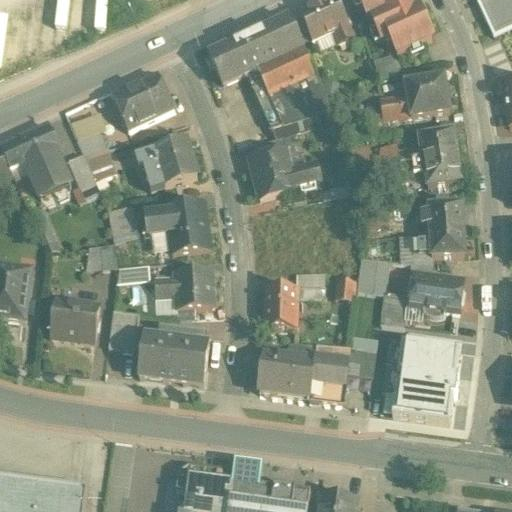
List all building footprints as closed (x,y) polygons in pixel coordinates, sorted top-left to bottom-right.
[(411,6),(408,0),(357,0),(369,25),(372,23),(383,47),(390,44),(398,60),(434,44),(420,13),(414,16),(410,6),(411,6)] [(511,0),(474,0),(494,43),(511,34),(511,0)] [(336,2),(300,19),(302,26),(313,48),(313,49),(334,39),(350,32),(336,2)] [(290,23),(209,61),(224,92),(247,81),(258,76),(257,75),(304,54),(303,52),(293,30),(290,23)] [(313,48),(302,26),(293,30),(303,52),(313,48)] [(350,32),(334,39),(339,50),(355,43),(350,32)] [(304,54),(257,75),(258,76),(269,101),(316,80),(304,54)] [(258,76),(247,81),(258,105),(269,101),(258,76)] [(316,80),(269,101),(258,105),(272,136),(323,120),(318,107),(327,104),(316,80)] [(158,81),(113,103),(130,138),(175,117),(158,81)] [(446,83),(406,89),(408,102),(412,124),(451,118),(446,83)] [(511,87),(503,89),(510,133),(511,132),(511,87)] [(408,102),(380,106),(380,107),(384,127),(384,128),(412,124),(408,102)] [(323,120),(272,136),(277,146),(284,144),(338,128),(327,104),(318,107),(323,120)] [(380,107),(367,109),(371,129),(384,127),(380,107)] [(49,132),(1,154),(12,178),(27,171),(46,213),(63,206),(49,177),(63,171),(59,162),(62,161),(49,132)] [(103,137),(78,145),(84,161),(85,163),(109,155),(103,137)] [(454,138),(421,144),(423,158),(424,166),(458,161),(454,138)] [(277,146),(256,152),(258,163),(287,156),(284,144),(277,146)] [(187,146),(141,161),(152,199),(198,184),(187,146)] [(398,151),(381,154),(384,172),(424,166),(423,158),(415,159),(414,155),(399,157),(398,151)] [(1,154),(0,154),(0,189),(14,183),(12,178),(1,154)] [(109,155),(85,163),(101,200),(102,200),(96,187),(117,180),(109,155)] [(258,163),(250,165),(260,206),(297,197),(297,195),(321,189),(317,171),(292,177),(287,156),(258,163)] [(84,161),(70,167),(87,207),(101,200),(84,161)] [(458,161),(424,166),(427,185),(428,193),(462,188),(458,161)] [(384,172),(372,174),(375,195),(393,192),(393,190),(427,185),(424,166),(384,172)] [(412,204),(392,205),(392,215),(413,214),(412,204)] [(204,211),(168,216),(171,235),(174,260),(210,255),(204,211)] [(133,212),(109,217),(111,230),(135,225),(133,212)] [(464,212),(430,213),(430,219),(431,232),(431,241),(465,240),(464,212)] [(55,244),(42,215),(31,220),(45,249),(55,244)] [(168,216),(149,220),(152,238),(171,235),(168,216)] [(430,219),(423,219),(423,232),(431,232),(430,219)] [(135,225),(111,230),(112,237),(113,237),(114,241),(137,236),(136,232),(137,232),(135,225)] [(301,228),(266,230),(268,270),(303,269),(303,259),(302,243),(301,228)] [(465,240),(431,241),(432,247),(432,260),(432,264),(466,262),(465,240)] [(328,241),(302,243),(303,259),(329,258),(328,241)] [(55,244),(45,249),(49,259),(61,257),(55,244)] [(432,247),(414,248),(415,261),(432,260),(432,247)] [(115,251),(101,253),(103,276),(119,275),(115,251)] [(362,261),(330,263),(330,279),(361,277),(362,265),(362,261)] [(150,272),(119,275),(117,291),(151,288),(150,272)] [(33,280),(0,275),(0,326),(27,330),(33,280)] [(212,278),(177,280),(177,285),(178,304),(179,316),(214,314),(212,278)] [(325,279),(297,281),(297,295),(298,295),(325,295),(325,279)] [(464,289),(416,282),(412,314),(439,317),(459,320),(464,289)] [(177,285),(157,286),(158,305),(178,304),(177,285)] [(356,288),(338,287),(336,306),(354,308),(356,288)] [(297,295),(267,294),(266,332),(297,333),(298,295),(297,295)] [(408,303),(386,300),(380,351),(393,353),(401,354),(408,303)] [(101,312),(57,306),(52,342),(80,346),(80,348),(96,350),(101,312)] [(140,321),(114,317),(109,356),(135,359),(140,321)] [(459,320),(439,317),(434,349),(454,352),(459,320)] [(211,342),(160,335),(159,345),(145,344),(140,385),(205,393),(210,352),(209,352),(211,342)] [(280,349),(266,348),(264,359),(280,361),(280,349)] [(318,352),(290,350),(290,362),(316,364),(318,352)] [(393,353),(380,351),(378,364),(391,366),(393,353)] [(351,355),(318,352),(316,364),(311,405),(344,409),(351,355)] [(406,377),(389,375),(384,416),(420,421),(422,407),(424,407),(426,395),(423,395),(425,380),(424,380),(427,356),(409,354),(406,377)] [(264,359),(259,399),(311,405),(316,364),(290,362),(280,361),(264,359)] [(236,469),(235,476),(242,477),(262,480),(263,473),(236,469)] [(176,498),(187,499),(189,482),(228,488),(230,476),(189,471),(179,477),(176,498)] [(228,488),(189,482),(187,499),(185,511),(237,511),(242,477),(235,476),(233,489),(228,488)] [(274,494),(260,492),(262,480),(242,477),(237,511),(308,511),(310,498),(295,496),(295,495),(275,493),(274,494)] [(85,511),(88,494),(0,482),(0,511),(85,511)] [(356,511),(357,505),(321,500),(318,511),(356,511)]
